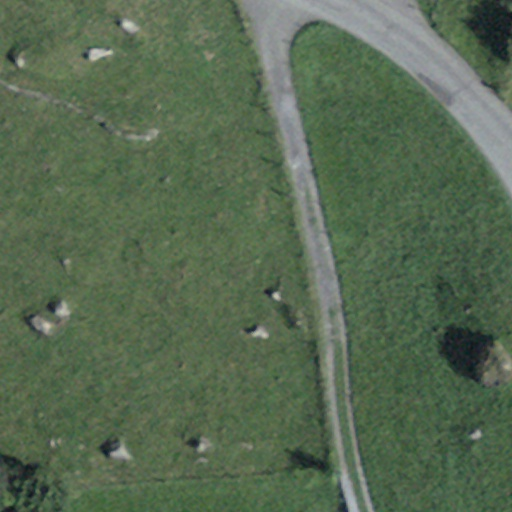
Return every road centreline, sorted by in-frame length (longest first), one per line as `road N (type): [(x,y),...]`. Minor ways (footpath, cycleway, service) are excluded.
road 1 (track): [(267,0),(325,258),(351,466),(365,511)]
road 2 (unclassified): [(332,0),(387,25),(511,140)]
